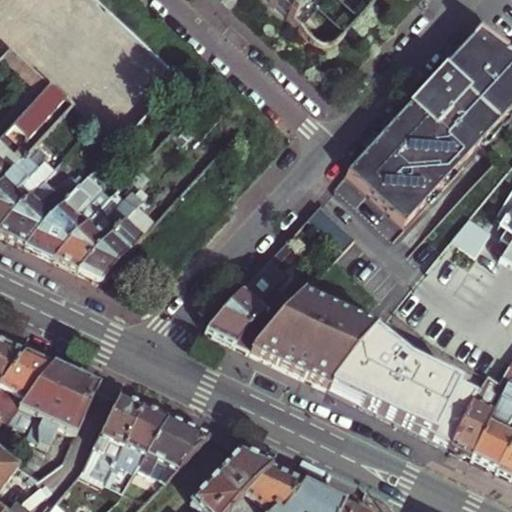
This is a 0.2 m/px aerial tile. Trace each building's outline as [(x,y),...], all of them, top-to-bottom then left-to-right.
[(0,59),(8,51),(48,90),(68,109),(111,150),(176,80),(90,0),(2,0),(0,3),(0,59)] [(263,0),(312,46),(318,49),(322,50),(326,50),(329,49),(334,46),(376,0),(263,0)] [(342,177),(400,232),(511,115),(511,57),(503,52),(477,33),(342,177)] [(48,90),(8,51),(0,59),(0,78),(31,107),(48,90)] [(0,140),(0,182),(33,147),(68,109),(48,90),(31,107),(0,140)] [(210,111),(198,100),(172,129),(183,140),(210,111)] [(0,226),(42,183),(43,181),(33,172),(50,154),(41,146),(37,151),(33,147),(0,182),(0,226)] [(511,309),(511,159),(454,230),(369,334),(363,342),(401,358),(455,382),(474,359),(511,309)] [(0,238),(8,242),(20,248),(93,169),(86,162),(71,179),(66,175),(51,191),(42,183),(0,226),(0,238)] [(80,209),(106,180),(93,169),(20,248),(34,254),(48,261),(89,217),(80,209)] [(89,217),(48,261),(62,267),(72,272),(121,221),(134,207),(128,202),(124,208),(118,203),(103,219),(95,211),(89,217)] [(284,245),(305,265),(338,230),(317,210),(284,245)] [(84,278),(97,283),(101,279),(139,238),(121,221),(72,272),(84,278)] [(281,247),(200,332),(216,340),(228,347),(259,314),(247,303),(250,299),(254,303),(288,265),(283,261),(289,254),(281,247)] [(247,303),(259,314),(261,312),(302,268),(293,258),(289,254),(283,261),(288,265),(254,303),(250,299),(247,303)] [(330,381),(342,367),(363,342),(369,334),(308,284),(273,323),(245,355),(281,373),(321,392),(330,381)] [(261,312),(259,314),(228,347),(245,355),(273,323),(261,312)] [(0,388),(26,355),(13,349),(0,342),(0,388)] [(362,378),(358,394),(367,398),(376,403),(387,378),(401,358),(363,342),(342,367),(362,378)] [(0,437),(9,426),(54,368),(37,360),(26,355),(0,388),(0,437)] [(427,426),(443,398),(455,382),(401,358),(387,378),(376,403),(382,405),(402,415),(427,426)] [(427,426),(419,440),(430,446),(443,452),(469,401),(481,383),(494,390),(505,371),(494,364),(490,370),(474,359),(455,382),(443,398),(427,426)] [(469,401),(443,452),(454,457),(465,463),(483,428),(497,435),(511,413),(511,360),(505,371),(494,390),(481,383),(469,401)] [(330,381),(354,393),(362,378),(342,367),(330,381)] [(60,432),(68,436),(76,440),(99,390),(76,379),(54,368),(9,426),(32,437),(28,445),(49,455),(60,432)] [(121,400),(83,479),(80,481),(103,492),(105,489),(107,487),(143,411),(130,404),(121,400)] [(136,476),(139,472),(169,423),(155,416),(143,411),(107,487),(105,489),(113,492),(123,470),(136,476)] [(511,437),(511,413),(497,435),(483,428),(465,463),(479,469),(490,475),(507,440),(510,439),(511,437)] [(168,484),(209,442),(187,432),(169,423),(139,472),(149,476),(159,465),(168,469),(163,482),(168,484)] [(64,465),(76,440),(68,436),(56,462),(64,465)] [(507,440),(490,475),(503,481),(511,485),(511,437),(510,439),(507,440)] [(0,511),(9,511),(0,504),(0,497),(13,480),(23,469),(0,450),(0,511)] [(232,511),(272,472),(261,467),(240,457),(191,507),(196,511),(232,511)] [(31,495),(41,484),(23,469),(13,480),(31,495)] [(282,477),(272,472),(232,511),(280,511),(301,486),(282,477)] [(336,503),(301,486),(280,511),(344,511),(346,508),(336,503)]
